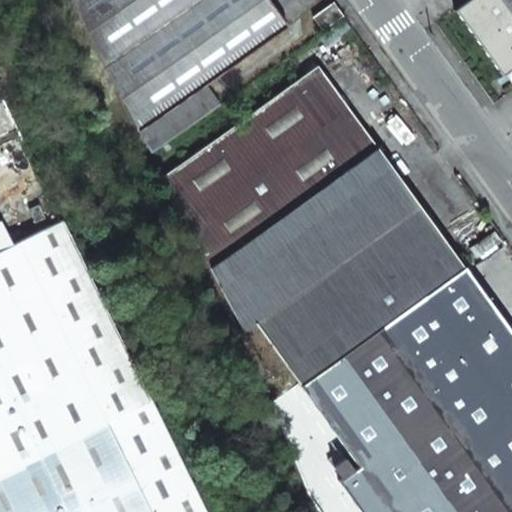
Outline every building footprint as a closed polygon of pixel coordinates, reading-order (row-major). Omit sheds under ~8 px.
[(71,0),(139,130),(151,153),(215,108),(219,104),(205,83),(287,25),(268,0),(71,0)] [(511,0),(467,0),(453,10),(500,76),(511,67),(511,0)] [(332,1),(312,16),(322,30),(342,15),(332,1)] [(337,480),(359,511),(511,511),(511,333),(463,265),(462,266),(316,65),(162,177),(242,330),(253,321),(357,465),(337,480)] [(45,217),(39,205),(29,209),(35,222),(45,217)] [(204,511),(148,396),(62,219),(0,249),(0,511),(204,511)]
